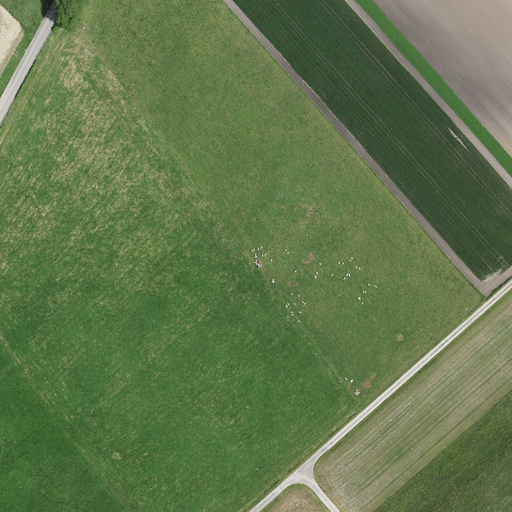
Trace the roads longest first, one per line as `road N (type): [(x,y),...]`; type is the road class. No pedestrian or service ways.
road 1 (track): [(300,474),(511,283)]
road 2 (tertiary): [(0,111),(60,0)]
